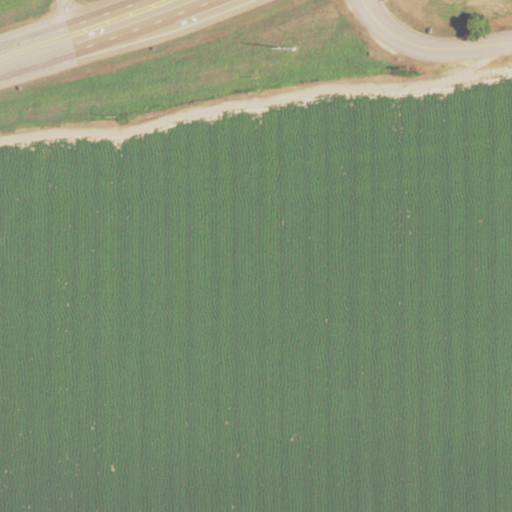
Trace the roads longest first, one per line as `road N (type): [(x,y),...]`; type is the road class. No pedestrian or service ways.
road 1 (trunk): [(0,75),(223,0)]
road 2 (tertiary): [(511,51),(428,56),(396,45),(359,0)]
road 3 (trunk): [(152,0),(0,50)]
